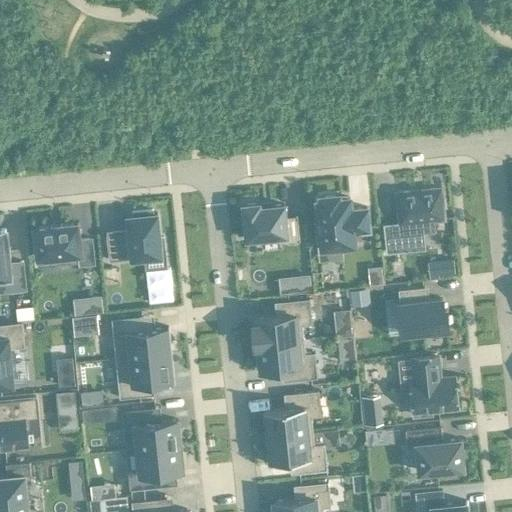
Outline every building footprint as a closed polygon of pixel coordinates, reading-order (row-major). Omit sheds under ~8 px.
[(443,219),(440,189),(396,193),(399,223),(383,225),(386,253),(403,251),(401,235),(434,232),(433,220),(443,219)] [(317,244),(321,243),(322,247),(353,244),(352,229),(368,228),(366,208),(350,209),(349,198),(338,199),(338,195),(320,197),(320,201),(317,201),(320,227),(316,228),(317,244)] [(245,222),(246,238),(285,234),(285,243),(299,241),(296,216),(284,217),(283,205),(259,207),(258,203),(243,205),(243,209),(239,209),(240,223),(245,222)] [(159,238),(156,214),(152,214),(152,210),(131,212),(131,216),(127,217),(129,232),(105,234),(108,261),(160,256),(160,252),(164,251),(162,238),(159,238)] [(38,257),(78,253),(79,265),(93,264),(91,239),(78,240),(76,224),(35,228),(38,257)] [(5,229),(0,229),(0,292),(25,290),(22,262),(8,263),(5,229)] [(453,259),(427,262),(429,280),(439,279),(438,275),(454,273),(453,259)] [(381,266),(367,267),(369,285),(383,284),(381,266)] [(309,274),(298,275),(300,291),(310,289),(309,274)] [(424,287),(398,290),(399,304),(402,333),(449,329),(447,310),(443,311),(442,299),(428,301),(425,298),(424,287)] [(368,289),(349,291),(350,306),(369,304),(368,289)] [(100,295),(88,297),(90,313),(102,312),(100,295)] [(252,323),(254,345),(303,340),(301,325),(311,324),(308,299),(281,302),(282,315),(254,318),(255,323),(252,323)] [(32,307),(15,308),(16,321),(33,319),(32,307)] [(82,316),(72,317),(74,335),(84,335),(82,316)] [(115,359),(170,353),(167,327),(139,330),(138,316),(111,319),(115,359)] [(0,324),(0,385),(12,384),(9,349),(24,347),(21,322),(0,324)] [(304,354),(303,340),(254,345),(257,345),(258,354),(255,354),(257,370),(288,367),(289,381),(316,378),(314,353),(304,354)] [(170,353),(115,359),(119,398),(146,396),(145,382),(173,379),(170,353)] [(454,377),(438,379),(437,371),(438,371),(437,356),(413,358),(415,381),(410,382),(414,416),(429,415),(429,410),(457,407),(454,377)] [(74,376),(58,377),(59,387),(75,385),(74,376)] [(73,390),(55,392),(57,410),(75,408),(73,390)] [(267,436),(312,431),(311,416),(320,416),(318,391),(290,393),(292,407),(264,410),(267,436)] [(0,448),(27,446),(24,418),(37,417),(35,397),(0,400),(0,448)] [(121,411),(125,450),(179,445),(177,420),(156,422),(154,407),(121,411)] [(381,412),(362,414),(364,426),(382,424),(381,412)] [(416,445),(419,472),(463,467),(460,439),(442,441),(440,426),(405,430),(406,446),(416,445)] [(374,429),(364,430),(365,445),(375,444),(374,429)] [(312,431),(267,436),(269,455),(266,456),(267,465),(275,464),(275,461),(297,459),(298,472),(326,470),(323,445),(314,446),(312,431)] [(182,469),(179,445),(125,450),(129,490),(162,486),(161,471),(182,469)] [(80,460),(67,462),(69,481),(82,479),(80,460)] [(6,476),(0,476),(0,511),(27,511),(24,476),(30,476),(29,462),(5,465),(6,476)] [(322,511),(323,508),(330,507),(327,482),(300,485),(301,498),(273,501),(274,509),(270,510),(270,511),(322,511)] [(467,511),(466,502),(443,504),(441,491),(415,493),(417,511),(467,511)] [(386,494),(373,496),(374,510),(387,509),(386,494)] [(126,495),(110,497),(112,511),(128,509),(126,495)] [(131,501),(131,511),(186,511),(186,510),(168,511),(167,498),(131,501)]
